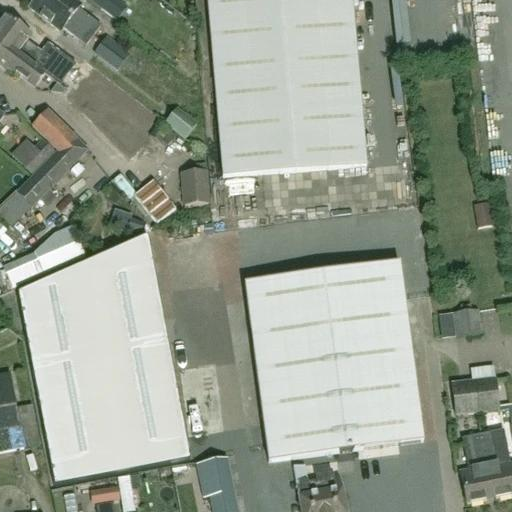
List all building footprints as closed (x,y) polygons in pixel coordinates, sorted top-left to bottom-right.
[(92,38),(42,0),(36,0),(28,11),(59,35),(62,31),(84,48),(92,38)] [(70,0),(42,0),(92,38),(99,28),(78,11),(80,8),(70,0)] [(113,0),(85,0),(84,1),(112,21),(123,7),(113,0)] [(350,0),(205,0),(220,176),(365,165),(350,0)] [(0,22),(0,43),(41,75),(56,85),(71,64),(47,46),(40,55),(25,44),(30,37),(4,17),(0,22)] [(130,59),(107,41),(94,57),(117,75),(130,59)] [(31,88),(41,75),(0,43),(0,71),(3,74),(7,68),(19,77),(19,78),(31,88)] [(143,143),(163,132),(148,106),(129,117),(143,143)] [(197,126),(177,110),(165,125),(186,140),(197,126)] [(87,153),(47,114),(31,130),(57,154),(16,197),(31,211),(87,153)] [(55,154),(42,142),(19,166),(32,178),(55,154)] [(206,174),(181,176),(184,208),(209,206),(206,174)] [(0,219),(12,231),(31,211),(16,197),(15,196),(0,211),(0,219)] [(115,212),(108,228),(126,235),(126,233),(141,239),(146,225),(131,219),(132,218),(115,212)] [(53,237),(33,257),(3,269),(12,291),(42,278),(84,260),(71,230),(53,237)] [(147,239),(17,296),(54,490),(190,464),(147,239)] [(399,265),(244,286),(268,465),(423,444),(399,265)] [(466,315),(469,339),(481,337),(478,314),(466,315)] [(469,339),(466,315),(453,317),(456,340),(469,339)] [(215,357),(181,361),(192,452),(226,448),(215,357)] [(476,379),(499,375),(498,366),(474,370),(476,379)] [(495,381),(473,383),(478,416),(500,413),(495,381)] [(473,383),(451,386),(456,419),(478,416),(473,383)] [(1,408),(1,430),(21,430),(21,408),(1,408)] [(503,433),(491,436),(478,438),(490,502),(511,497),(511,466),(509,467),(503,433)] [(490,502),(478,438),(462,441),(469,472),(460,474),(467,507),(490,502)] [(204,500),(209,499),(212,511),(238,511),(228,460),(197,466),(204,500)] [(299,511),(344,511),(338,479),(332,481),(330,474),(313,476),(315,484),(306,486),(304,469),(293,471),(299,511)] [(94,494),(96,505),(123,501),(121,489),(94,494)]
